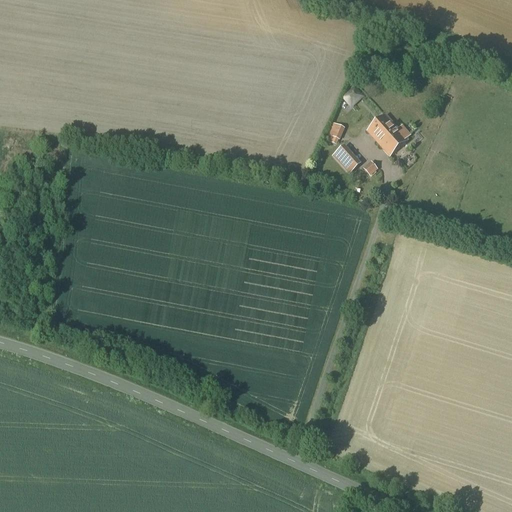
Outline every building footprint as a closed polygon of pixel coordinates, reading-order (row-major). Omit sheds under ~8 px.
[(443,77),(436,92),(443,95),(450,81),(443,77)] [(398,132),(385,117),(368,132),(391,158),(408,143),(407,141),(411,137),(402,128),(398,132)] [(342,129),(335,126),(330,137),(331,137),(328,143),(335,145),(342,129)] [(358,168),(342,150),(334,157),(350,175),(358,168)] [(372,164),(364,171),(370,177),(377,170),(372,164)]
